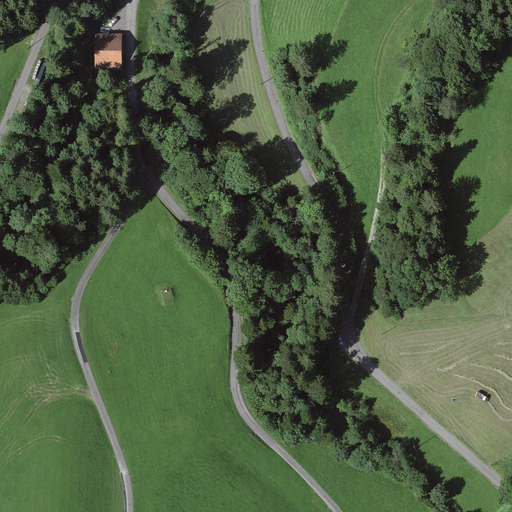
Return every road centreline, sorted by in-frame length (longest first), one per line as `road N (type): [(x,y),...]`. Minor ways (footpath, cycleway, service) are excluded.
road 1 (residential): [(254,0),(275,108),(335,223),(351,338),(364,360),(511,495)]
road 2 (track): [(130,511),(75,309),(142,169),(132,1)]
road 3 (track): [(142,169),(235,279),(238,408),(337,511)]
road 4 (track): [(347,325),(381,176),(376,71),(384,40),(415,0)]
road 5 (track): [(298,161),(328,188),(352,227),(371,294),(387,318),(511,316)]
road 6 (unclassified): [(0,143),(64,0)]
